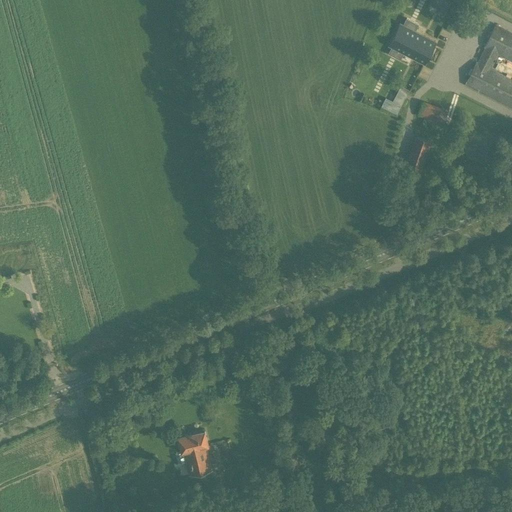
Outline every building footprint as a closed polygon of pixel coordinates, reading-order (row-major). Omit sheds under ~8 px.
[(425,64),(436,42),(399,23),(388,45),(425,64)] [(511,62),(511,32),(495,23),(483,47),(484,48),(477,61),(476,61),(464,85),(511,108),(511,79),(491,68),(497,55),(511,62)] [(387,96),(382,105),(398,113),(411,89),(401,84),(394,99),(387,96)] [(422,101),(417,116),(436,122),(436,121),(444,123),(449,109),(422,101)] [(424,166),(433,139),(416,133),(407,160),(424,166)] [(206,446),(208,445),(204,430),(177,436),(181,452),(175,454),(177,463),(186,461),(186,462),(188,462),(191,475),(212,471),(206,446)]
